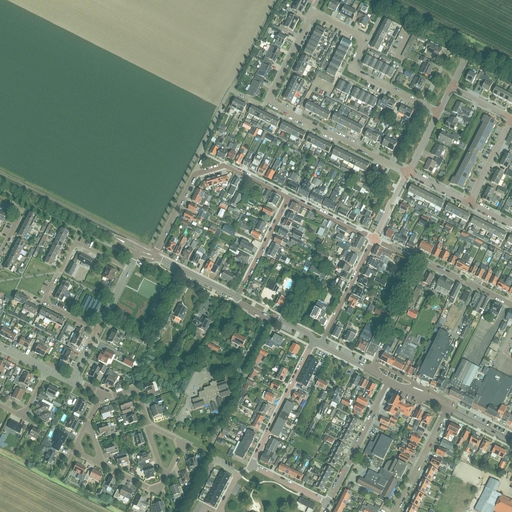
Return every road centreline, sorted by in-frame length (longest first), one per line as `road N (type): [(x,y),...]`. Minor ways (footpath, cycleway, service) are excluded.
road 1 (residential): [(439,111),(352,68),(365,39),(312,12)]
road 2 (residential): [(266,103),(407,174)]
road 3 (tertiary): [(138,250),(0,180)]
road 4 (residential): [(252,466),(314,341)]
road 5 (residential): [(326,503),(388,381)]
road 6 (residential): [(44,303),(74,242),(129,269)]
